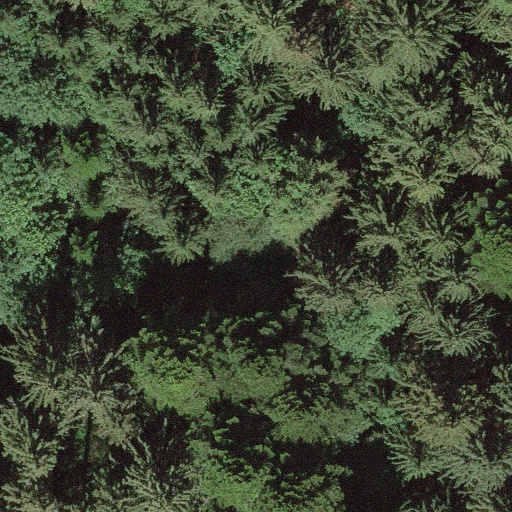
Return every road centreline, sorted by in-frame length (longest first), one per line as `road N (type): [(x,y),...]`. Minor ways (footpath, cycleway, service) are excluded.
road 1 (track): [(0,363),(64,316),(215,241),(385,198),(511,177)]
road 2 (track): [(385,198),(346,0)]
